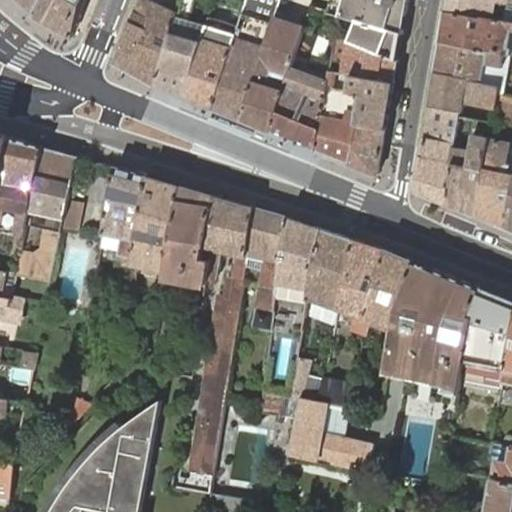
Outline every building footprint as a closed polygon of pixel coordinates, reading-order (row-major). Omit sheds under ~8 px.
[(16,0),(34,15),(43,0),(16,0)] [(43,0),(34,15),(73,37),(88,0),(43,0)] [(141,0),(116,62),(158,86),(174,32),(179,12),(153,0),(141,0)] [(158,86),(186,97),(203,40),(184,34),(189,20),(194,0),(182,0),(179,12),(174,32),(158,86)] [(248,0),(245,11),(240,26),(239,29),(242,30),(240,36),(237,36),(215,109),(244,121),(267,45),(275,20),(276,17),(281,0),(248,0)] [(408,12),(410,0),(337,0),(334,12),(359,20),(359,18),(405,32),(408,12)] [(511,0),(448,0),(447,11),(484,18),(485,16),(494,19),(511,21),(511,0)] [(511,29),(511,21),(494,19),(485,16),(484,18),(447,11),(442,42),(507,54),(511,55),(511,51),(511,48),(509,48),(502,46),(505,28),(511,30),(511,29)] [(186,97),(215,109),(237,36),(240,36),(242,30),(239,29),(240,26),(233,22),(225,20),(217,18),(210,17),(207,25),(203,40),(186,97)] [(292,68),(305,26),(276,17),(275,20),(267,45),(244,121),(272,132),(292,68)] [(399,60),(405,32),(359,18),(359,20),(351,40),(399,60)] [(184,34),(203,40),(207,25),(189,20),(184,34)] [(396,83),(399,60),(351,40),(349,40),(344,73),(354,76),(396,83)] [(511,95),(505,95),(510,68),(505,67),(507,54),(442,42),(436,73),(470,80),(483,82),(501,86),(496,110),(495,115),(499,119),(511,122),(511,95)] [(318,151),(330,82),(292,68),(272,132),(318,151)] [(354,76),(344,73),(332,71),(330,82),(318,151),(351,164),(358,122),(363,94),(352,92),(354,76)] [(480,106),(496,110),(501,86),(483,82),(470,80),(436,73),(430,106),(462,112),(464,112),(466,98),(481,102),(480,106)] [(388,128),(396,83),(354,76),(352,92),(363,94),(358,122),(388,128)] [(417,191),(448,204),(455,164),(452,163),(455,150),(456,142),(461,117),(462,112),(430,106),(425,137),(416,189),(417,191)] [(380,173),(388,128),(358,122),(351,164),(377,175),(380,173)] [(0,133),(0,186),(11,136),(0,133)] [(448,204),(477,215),(488,156),(491,138),(491,137),(484,136),(475,134),(472,153),(469,152),(465,151),(455,150),(452,163),(455,164),(448,204)] [(0,186),(0,230),(26,236),(31,210),(44,146),(11,136),(0,186)] [(511,202),(511,161),(508,160),(511,143),(491,138),(488,156),(477,215),(507,228),(511,202)] [(79,156),(44,146),(31,210),(49,215),(42,248),(35,253),(23,251),(19,273),(14,294),(49,301),(50,295),(53,281),(55,274),(57,260),(64,226),(66,219),(70,198),(79,156)] [(135,265),(150,176),(118,167),(106,233),(105,235),(102,251),(101,256),(135,265)] [(184,186),(150,176),(135,265),(141,266),(168,272),(184,186)] [(217,195),(184,186),(168,272),(167,275),(188,279),(209,283),(211,269),(212,260),(205,258),(208,246),(217,195)] [(182,477),(176,476),(176,480),(175,486),(212,493),(215,476),(214,475),(227,396),(250,262),(250,255),(249,255),(257,207),(217,195),(208,246),(205,258),(212,260),(211,269),(209,283),(208,286),(213,287),(217,270),(220,271),(225,249),(241,253),(237,274),(232,273),(228,295),(222,295),(193,471),(192,478),(187,478),(182,477)] [(84,201),(70,198),(66,219),(64,226),(78,228),(84,201)] [(255,326),(274,329),(275,325),(289,217),(257,207),(249,255),(250,255),(266,258),(265,265),(255,326)] [(304,331),(307,317),(309,298),(314,268),(325,228),(289,217),(275,325),(304,331)] [(355,238),(325,228),(314,268),(309,298),(341,311),(341,310),(349,274),(355,238)] [(389,249),(355,238),(349,274),(341,310),(360,316),(355,329),(365,332),(367,319),(381,276),(379,276),(389,249)] [(417,261),(389,249),(379,276),(381,276),(367,319),(365,332),(371,334),(376,322),(397,329),(403,302),(417,261)] [(250,255),(250,262),(265,265),(266,258),(250,255)] [(446,390),(461,393),(461,390),(465,370),(465,367),(468,358),(477,317),(473,316),(483,288),(417,261),(403,302),(397,329),(389,375),(447,387),(446,390)] [(0,269),(0,295),(3,296),(8,272),(0,269)] [(508,366),(511,347),(511,299),(483,288),(473,316),(477,317),(468,358),(465,367),(465,370),(484,373),(487,378),(498,381),(503,378),(506,378),(508,366)] [(0,295),(0,316),(20,321),(25,297),(14,294),(13,298),(3,296),(0,295)] [(341,311),(309,298),(307,317),(337,327),(341,311)] [(22,367),(35,370),(38,353),(25,350),(22,367)] [(132,352),(120,351),(116,378),(129,371),(132,352)] [(156,357),(153,371),(174,374),(176,359),(156,357)] [(299,357),(291,396),(303,398),(312,360),(299,357)] [(326,378),(321,401),(329,402),(352,407),(357,384),(326,378)] [(266,392),(264,400),(263,412),(280,415),(299,419),(303,398),(291,396),(284,395),(266,392)] [(0,411),(8,413),(9,404),(10,399),(0,397),(0,411)] [(69,430),(93,403),(75,398),(75,400),(70,427),(69,430)] [(316,460),(370,472),(375,443),(323,431),(329,402),(321,401),(303,398),(299,419),(293,454),(316,460)] [(143,511),(163,400),(162,400),(161,401),(159,402),(158,403),(157,403),(156,405),(155,405),(153,406),(153,407),(151,408),(150,408),(149,409),(148,410),(146,411),(144,412),(143,413),(142,413),(141,414),(140,415),(139,417),(137,417),(136,418),(135,419),(134,420),(133,421),(132,421),(131,422),(130,423),(128,424),(128,425),(127,425),(126,426),(124,428),(123,429),(122,430),(121,431),(120,431),(118,432),(117,433),(116,434),(115,435),(114,437),(113,438),(112,438),(111,440),(110,441),(108,441),(108,442),(107,442),(106,444),(105,444),(104,446),(103,447),(102,448),(101,449),(100,450),(98,451),(98,452),(97,454),(95,454),(94,455),(93,457),(93,458),(91,459),(90,460),(89,461),(88,462),(87,463),(86,464),(85,465),(84,466),(83,468),(82,469),(81,470),(80,471),(79,472),(78,473),(77,475),(76,476),(75,477),(75,478),(74,479),(74,480),(73,481),(72,482),(71,483),(70,485),(69,486),(68,487),(67,488),(66,489),(65,490),(64,492),(64,493),(63,494),(62,495),(61,497),(60,498),(59,499),(59,500),(58,502),(57,503),(56,504),(55,506),(54,507),(53,508),(53,509),(52,510),(51,511),(50,511),(143,511)] [(511,481),(511,462),(500,461),(497,479),(511,481)] [(0,462),(0,494),(10,496),(15,476),(16,465),(0,462)] [(511,511),(511,481),(497,479),(494,496),(491,500),(490,508),(490,511),(511,511)] [(239,511),(242,500),(211,495),(210,504),(208,511),(239,511)]
